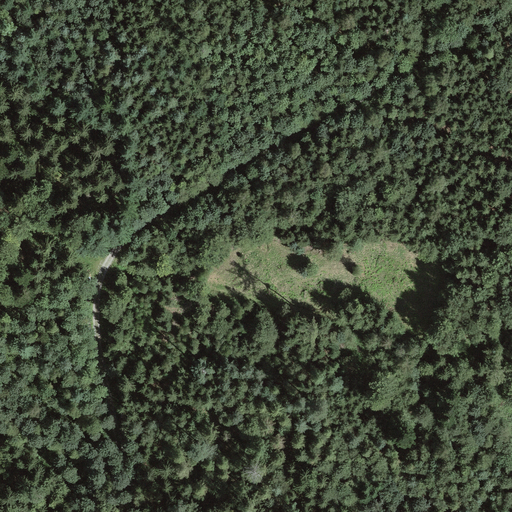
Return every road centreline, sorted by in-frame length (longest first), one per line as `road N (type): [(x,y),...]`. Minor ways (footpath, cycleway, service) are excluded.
road 1 (track): [(132,511),(91,316),(107,259),(139,225),(511,7)]
road 2 (track): [(511,368),(107,259),(0,219)]
